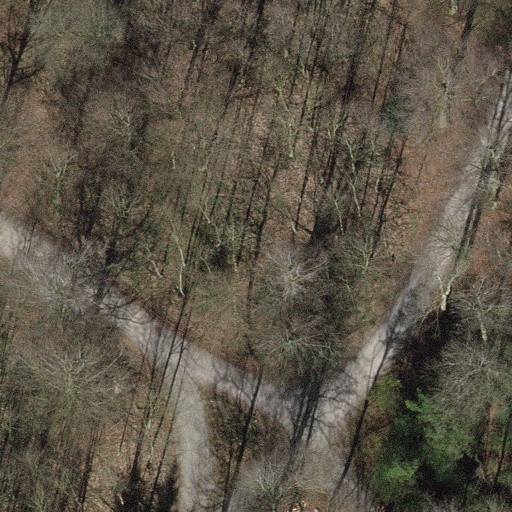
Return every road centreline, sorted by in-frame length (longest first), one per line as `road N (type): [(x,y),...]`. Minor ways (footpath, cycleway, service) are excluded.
road 1 (track): [(223,511),(402,325),(440,267),(511,111)]
road 2 (track): [(196,511),(187,398),(162,341),(110,288),(0,225)]
road 3 (track): [(354,382),(275,382),(219,370),(162,341)]
